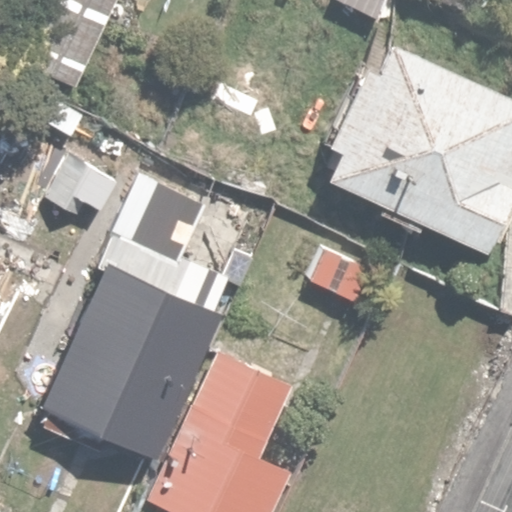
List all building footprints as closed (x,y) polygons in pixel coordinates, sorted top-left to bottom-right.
[(511,162),(511,88),(390,28),(375,58),(363,52),(326,126),(338,132),(324,161),(382,189),(375,202),(412,221),(419,205),(485,237),(511,182),(511,180),(505,177),(511,162)] [(0,224),(0,425),(15,433),(68,332),(58,327),(88,271),(0,224)] [(320,230),(302,267),(355,293),(373,255),(320,230)] [(96,284),(43,399),(152,449),(219,300),(161,274),(146,307),(96,284)] [(219,338),(142,484),(194,511),(247,511),(278,455),(256,444),(292,376),(219,338)]
